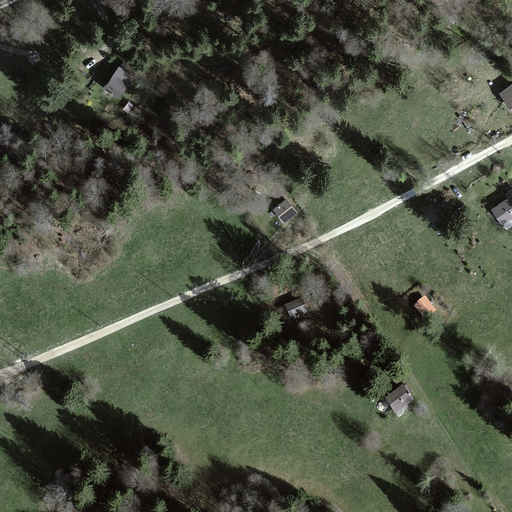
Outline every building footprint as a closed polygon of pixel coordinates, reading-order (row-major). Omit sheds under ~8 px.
[(128,79),(117,70),(103,87),(114,96),(128,79)] [(511,84),(501,93),(511,108),(511,84)] [(511,199),(494,210),(502,223),(511,216),(511,199)] [(282,219),(285,222),(294,215),(283,201),(277,206),(275,205),(274,206),(275,207),(272,210),(280,220),(282,219)] [(435,309),(427,299),(416,307),(424,317),(435,309)] [(298,316),(311,309),(307,300),(301,303),(300,301),(287,307),(293,319),(297,317),(298,318),(299,318),(298,316)] [(406,385),(387,400),(393,409),(403,402),(405,405),(411,400),(408,395),(412,393),(406,385)] [(506,399),(497,408),(502,414),(511,405),(506,399)]
